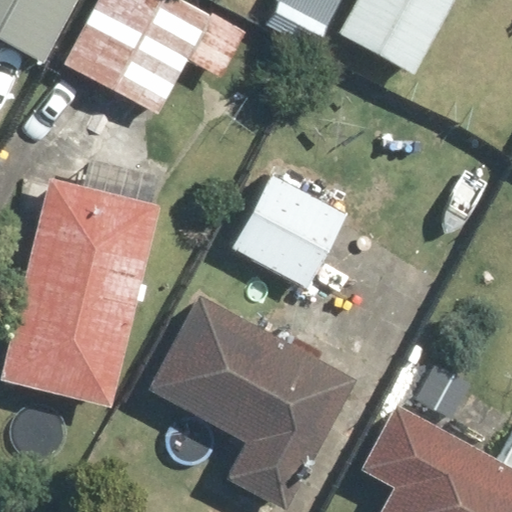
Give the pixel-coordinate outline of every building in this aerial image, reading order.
[(73,0),(0,0),(0,43),(38,65),(73,0)] [(235,37),(167,0),(91,0),(56,64),(151,117),(180,64),(211,81),(235,37)] [(336,0),(270,0),(262,15),(311,44),(336,0)] [(452,0),(353,0),(333,38),(411,79),(452,0)] [(339,219),(269,175),(224,246),(293,291),(339,219)] [(143,211),(30,191),(0,350),(0,388),(106,408),(143,211)] [(199,202),(165,195),(153,253),(188,260),(199,202)] [(282,509),(344,383),(305,364),(315,342),(276,323),(269,338),(187,298),(138,400),(234,447),(219,478),(282,509)] [(511,511),(511,434),(491,471),(381,410),(347,471),(381,490),(368,511),(511,511)] [(173,511),(122,483),(105,511),(173,511)]
